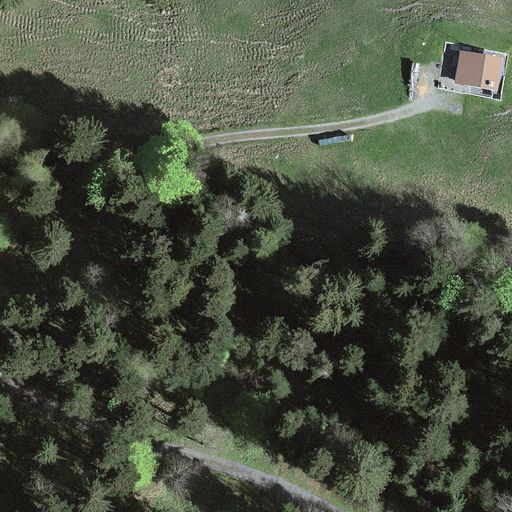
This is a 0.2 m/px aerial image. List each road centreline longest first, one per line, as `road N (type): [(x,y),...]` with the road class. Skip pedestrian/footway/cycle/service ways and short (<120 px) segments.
road 1 (track): [(0,375),(72,420),(167,463),(324,511)]
road 2 (track): [(182,143),(326,130),(420,109)]
road 3 (track): [(0,119),(182,143)]
